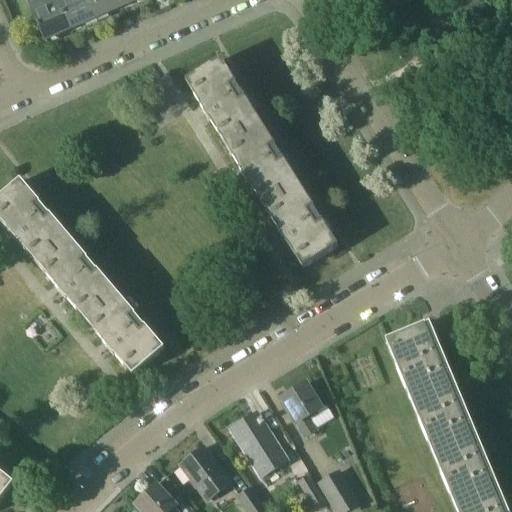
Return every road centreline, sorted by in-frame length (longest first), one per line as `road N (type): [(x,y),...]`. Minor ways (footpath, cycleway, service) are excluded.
road 1 (residential): [(73,511),(188,408),(451,247)]
road 2 (residential): [(451,247),(294,0)]
road 3 (residential): [(18,100),(243,0)]
